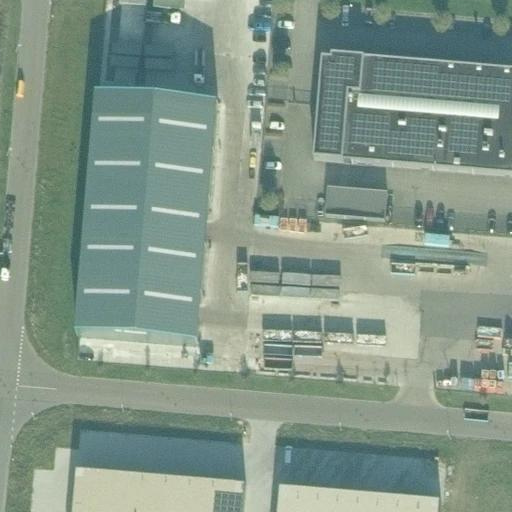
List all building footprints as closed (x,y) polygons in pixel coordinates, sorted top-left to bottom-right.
[(511,74),(333,59),(333,63),(324,63),(315,163),(511,179),(511,74)] [(358,194),(332,191),(329,191),(326,219),(386,224),(388,196),(358,194)] [(120,511),(123,479),(78,475),(74,511),(120,511)] [(143,511),(147,481),(123,479),(120,511),(143,511)] [(167,511),(170,483),(147,481),(143,511),(167,511)] [(167,511),(191,511),(194,485),(170,483),(167,511)] [(194,485),(191,511),(214,511),(217,487),(194,485)] [(214,511),(245,511),(247,489),(217,487),(214,511)] [(297,511),(299,494),(297,494),(279,493),(277,511),(297,511)] [(317,511),(319,496),(299,494),(297,511),(317,511)] [(337,511),(339,498),(335,497),(321,496),(319,496),(317,511),(337,511)] [(357,511),(359,499),(355,499),(341,498),(339,498),(337,511),(357,511)] [(377,511),(379,501),(369,500),(361,499),(359,499),(357,511),(377,511)] [(397,511),(399,502),(381,501),(379,501),(377,511),(397,511)] [(417,511),(419,504),(401,503),(399,502),(397,511),(417,511)]
